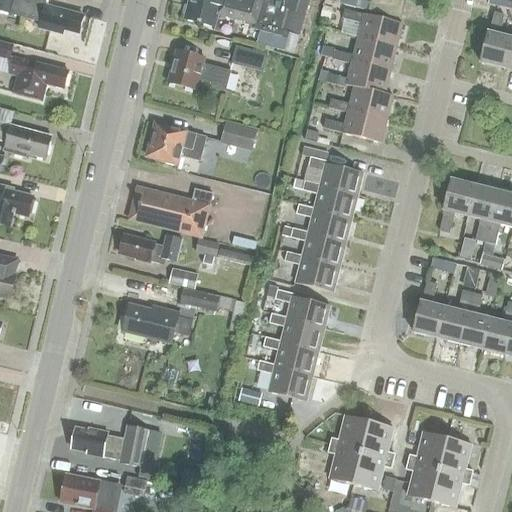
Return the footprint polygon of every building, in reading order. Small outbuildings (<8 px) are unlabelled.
[(11,0),(8,14),(40,22),(38,29),(62,35),(63,31),(77,34),(82,16),(44,6),(45,0),(11,0)] [(188,0),(183,20),(214,28),(217,16),(254,27),(253,31),(260,32),(277,37),(273,50),(289,54),(294,55),(308,0),(188,0)] [(327,0),(327,3),(367,13),(369,0),(327,0)] [(360,25),(356,41),(395,50),(402,25),(363,15),(363,16),(344,11),(341,20),(360,25)] [(480,64),(503,70),(511,39),(498,36),(503,16),(493,13),(488,33),(487,33),(480,64)] [(503,70),(511,71),(511,39),(503,70)] [(331,61),(350,65),(350,63),(390,73),(395,50),(356,41),(352,57),(333,52),(331,61)] [(0,57),(8,60),(12,47),(0,43),(0,57)] [(231,65),(261,72),(265,55),(235,48),(231,65)] [(197,85),(224,92),(230,72),(202,65),(204,59),(175,52),(167,84),(195,91),(197,85)] [(13,58),(8,76),(17,78),(13,96),(40,103),(45,85),(63,90),(67,72),(36,64),(13,58)] [(353,88),(353,90),(364,93),(365,90),(384,95),(390,73),(350,63),(350,65),(347,80),(328,75),(325,84),(345,89),(345,86),(353,88)] [(328,109),(347,114),(385,123),(392,97),(384,95),(365,90),(364,93),(353,90),(349,105),(330,100),(328,109)] [(385,123),(347,114),(344,125),(325,121),(322,130),(342,134),(341,135),(380,144),(385,123)] [(25,154),(44,159),(50,138),(49,137),(49,138),(9,127),(9,128),(0,125),(0,141),(5,143),(3,152),(24,157),(25,154)] [(199,162),(205,139),(154,125),(146,158),(164,162),(165,164),(172,166),(174,165),(178,166),(180,157),(199,162)] [(221,143),(250,150),(255,134),(226,126),(221,143)] [(319,186),(319,188),(356,197),(362,174),(325,165),(328,154),(303,148),(301,157),(310,159),(307,168),(323,172),(319,186)] [(0,153),(0,171),(3,173),(9,157),(0,153)] [(454,214),(466,217),(474,187),(451,181),(443,211),(438,232),(448,234),(454,214)] [(317,195),(313,210),(313,212),(350,221),(356,197),(319,188),(319,186),(304,182),(301,192),(317,195)] [(0,183),(0,225),(8,227),(12,214),(14,215),(27,218),(28,215),(29,211),(31,212),(34,201),(32,201),(33,197),(12,192),(3,189),(4,185),(0,183)] [(474,241),(484,243),(497,192),(474,187),(466,217),(479,221),(474,241)] [(135,223),(201,239),(212,195),(195,190),(192,202),(143,190),(135,223)] [(499,225),(511,228),(511,196),(497,192),(484,243),(494,246),(499,225)] [(307,233),(307,236),(344,245),(350,221),(313,212),(313,210),(298,206),(296,215),(311,219),(307,233)] [(305,243),(302,257),(301,257),(301,260),(338,269),(344,245),(307,236),(307,233),(292,230),(290,239),(305,243)] [(175,263),(181,240),(165,236),(162,247),(154,245),(123,237),(118,255),(134,259),(134,261),(149,265),(149,262),(159,265),(160,259),(175,263)] [(194,254),(215,259),(218,244),(198,239),(194,254)] [(217,259),(252,267),(254,258),(219,250),(217,259)] [(332,294),(338,269),(301,260),(301,257),(286,253),(284,262),(299,266),(295,284),(332,294)] [(0,296),(8,299),(13,277),(12,277),(16,262),(0,257),(0,296)] [(440,272),(452,275),(454,268),(442,264),(440,272)] [(168,285),(194,291),(198,276),(171,270),(168,285)] [(502,295),(504,276),(494,275),(492,294),(502,295)] [(412,333),(435,339),(444,308),(431,305),(436,285),(426,283),(421,303),(420,303),(412,333)] [(183,290),(180,304),(181,304),(195,308),(215,312),(215,309),(218,298),(183,290)] [(290,304),(286,319),(285,322),(323,331),(329,307),(292,298),(292,295),(277,291),(274,300),(290,304)] [(435,339),(458,345),(471,294),(461,292),(456,312),(444,308),(435,339)] [(458,345),(480,350),(489,320),(476,317),(481,296),(471,294),(458,345)] [(218,298),(215,309),(232,313),(228,332),(237,334),(244,304),(235,302),(218,298)] [(480,350),(503,356),(511,324),(511,304),(507,303),(502,323),(489,320),(480,350)] [(188,337),(192,322),(177,318),(178,314),(159,309),(158,313),(129,305),(122,333),(170,345),(173,334),(188,337)] [(317,354),(323,331),(285,322),(286,319),(271,315),(268,324),(284,328),(280,342),(280,345),(317,354)] [(511,324),(503,356),(511,358),(511,324)] [(311,379),(317,354),(280,345),(280,342),(265,338),(262,348),(278,352),(274,366),(273,369),(311,379)] [(305,403),(311,379),(273,369),(274,366),(259,362),(256,371),(272,375),(267,393),(305,403)] [(257,406),(260,395),(241,390),(238,401),(257,406)] [(368,423),(344,417),(338,441),(330,439),(328,446),(360,454),(368,423)] [(360,454),(392,462),(394,455),(386,453),(392,429),(368,423),(360,454)] [(75,430),(71,449),(87,452),(86,455),(102,458),(111,460),(120,462),(119,464),(139,468),(146,432),(147,431),(127,427),(124,440),(106,437),(107,434),(88,430),(87,432),(75,430)] [(446,439),(422,433),(416,458),(408,456),(407,463),(438,471),(446,439)] [(438,471),(470,479),(472,472),(464,470),(470,445),(446,439),(438,471)] [(360,454),(328,446),(327,454),(334,455),(328,480),(352,486),(360,454)] [(352,486),(376,492),(383,468),(390,470),(392,462),(360,454),(352,486)] [(438,471),(407,463),(405,470),(413,472),(407,497),(430,503),(438,471)] [(430,503),(454,509),(461,484),(468,486),(470,479),(438,471),(430,503)] [(115,511),(120,487),(98,483),(99,483),(65,476),(60,503),(93,510),(92,511),(115,511)] [(124,493),(143,497),(146,482),(127,478),(124,493)]
